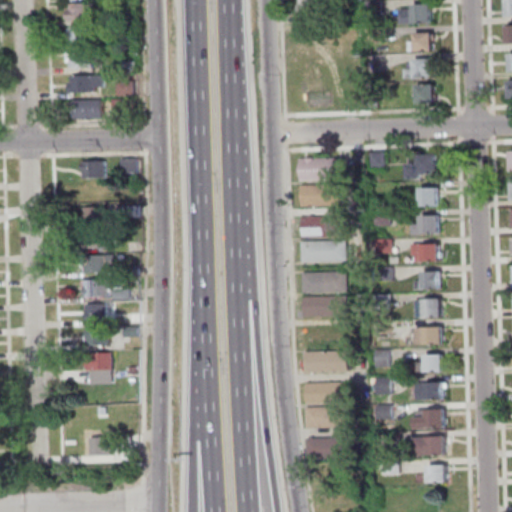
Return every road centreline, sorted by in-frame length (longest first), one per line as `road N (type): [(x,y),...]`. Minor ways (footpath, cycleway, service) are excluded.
road 1 (primary): [(297,511),(280,370),(267,0)]
road 2 (motorway): [(245,511),(225,0)]
road 3 (residential): [(488,511),(471,0)]
road 4 (primary): [(155,0),(159,511)]
road 5 (residential): [(37,465),(24,0)]
road 6 (motorway): [(271,511),(235,223)]
road 7 (motorway): [(191,0),(202,286)]
road 8 (residential): [(511,124),(271,133)]
road 9 (motorway): [(202,286),(214,511)]
road 10 (motorway): [(202,286),(192,511)]
road 11 (residential): [(159,139),(0,143)]
